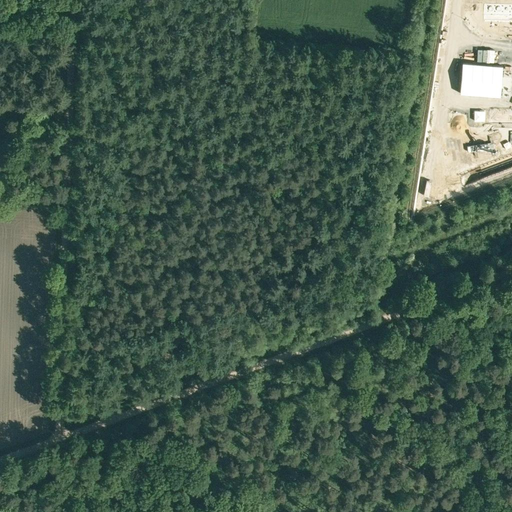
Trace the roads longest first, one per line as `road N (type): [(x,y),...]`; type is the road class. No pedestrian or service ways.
road 1 (track): [(0,461),(511,266)]
road 2 (track): [(60,436),(60,142),(71,0)]
